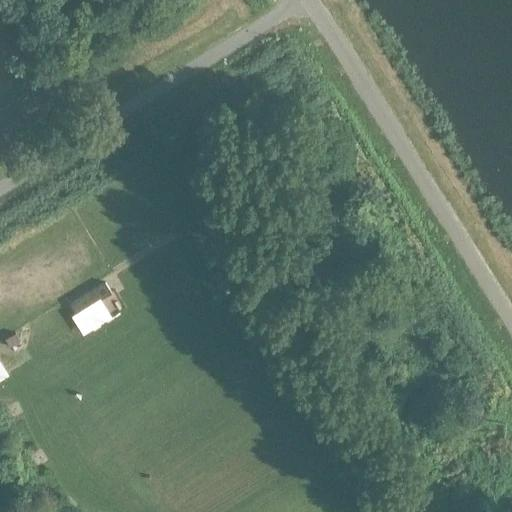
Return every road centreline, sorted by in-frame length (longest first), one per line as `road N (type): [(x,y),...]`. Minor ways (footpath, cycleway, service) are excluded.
road 1 (unclassified): [(511,323),(311,0)]
road 2 (unclassified): [(0,192),(307,0)]
